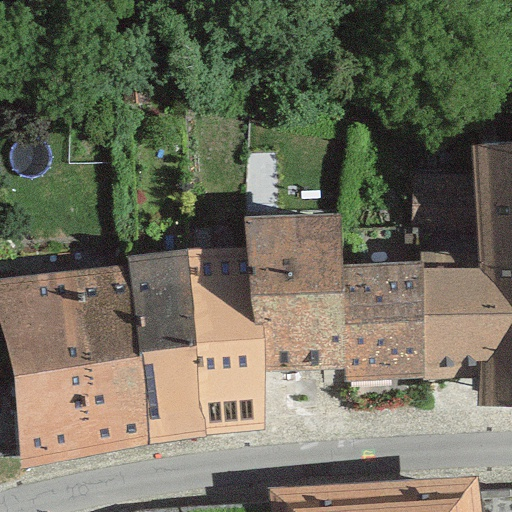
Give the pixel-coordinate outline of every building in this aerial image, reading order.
[(469,248),(333,256),(333,356),(470,369),(474,398),(511,399),(511,135),(464,136),(469,248)] [(333,212),(245,210),(252,360),(333,356),(333,256),(333,212)] [(245,239),(176,247),(194,421),(256,419),(252,360),(245,239)] [(176,247),(109,254),(141,428),(194,421),(176,247)] [(109,254),(0,273),(0,319),(24,450),(141,428),(109,254)] [(459,511),(456,472),(279,489),(281,511),(459,511)] [(511,511),(511,496),(487,500),(488,511),(511,511)]
